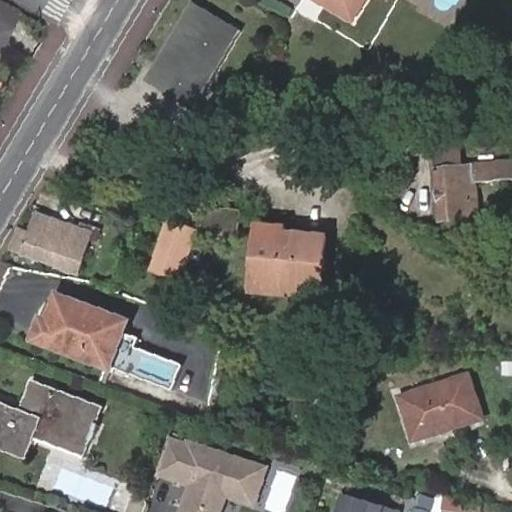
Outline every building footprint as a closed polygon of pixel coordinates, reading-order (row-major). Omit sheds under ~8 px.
[(318,0),(351,19),(361,0),(318,0)] [(0,46),(19,13),(0,2),(0,46)] [(193,111),(240,32),(191,3),(144,82),(193,111)] [(437,167),(435,167),(440,219),(478,215),(475,181),(511,177),(511,160),(461,164),(459,147),(435,149),(437,167)] [(34,231),(20,224),(12,245),(70,265),(77,245),(82,248),(86,237),(89,237),(93,227),(80,223),(78,227),(40,214),(34,231)] [(180,278),(198,226),(167,216),(149,268),(180,278)] [(322,284),(327,237),(308,235),(300,234),(286,233),(287,226),(259,223),(253,286),(278,289),(279,280),(322,284)] [(75,267),(82,248),(77,245),(70,265),(75,267)] [(47,319),(58,293),(56,293),(58,288),(52,286),(39,319),(47,319)] [(42,338),(140,377),(172,390),(182,363),(132,344),(135,335),(119,329),(123,319),(58,293),(47,319),(39,319),(36,324),(36,330),(39,336),(42,338)] [(427,428),(429,434),(482,416),(468,372),(399,394),(413,433),(427,428)] [(89,445),(81,396),(32,377),(26,396),(36,400),(32,412),(21,408),(0,400),(0,449),(27,460),(35,437),(52,443),(55,434),(88,446),(89,445)] [(36,400),(26,396),(21,408),(32,412),(36,400)] [(94,402),(81,396),(89,445),(91,438),(94,439),(100,423),(97,422),(88,418),(94,402)] [(88,418),(97,422),(103,405),(94,402),(88,418)] [(414,439),(429,434),(427,428),(413,433),(414,439)] [(84,456),(88,446),(55,434),(52,443),(84,456)] [(268,466),(190,440),(189,442),(170,435),(158,471),(177,477),(191,482),(196,484),(193,492),(188,490),(181,511),(220,511),(227,494),(255,504),(268,466)] [(399,511),(340,494),(334,511),(399,511)] [(416,511),(431,511),(435,502),(441,503),(442,500),(421,494),(416,511)] [(143,511),(147,502),(133,496),(126,511),(143,511)]
